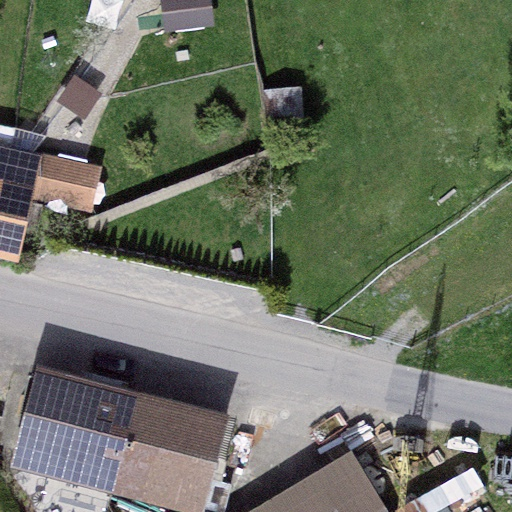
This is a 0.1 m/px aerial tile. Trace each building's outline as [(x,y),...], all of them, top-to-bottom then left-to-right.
[(49,193),(86,192),(85,160),(48,162),(49,193)] [(0,179),(0,243),(12,246),(26,185),(0,179)] [(31,465),(111,486),(112,483),(134,398),(41,371),(19,453),(33,457),(31,465)] [(134,398),(112,483),(199,508),(223,421),(134,398)] [(355,511),(338,482),(286,511),(355,511)]
